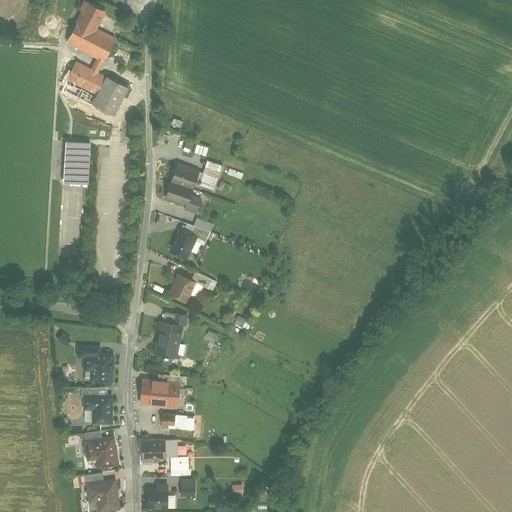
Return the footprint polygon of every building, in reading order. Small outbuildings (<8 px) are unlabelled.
[(99,52),(107,56),(119,32),(101,23),(110,5),(98,0),(86,0),(76,22),(69,38),(99,52)] [(70,20),(62,20),(61,32),(70,32),(70,20)] [(99,52),(94,63),(102,67),(107,56),(99,52)] [(99,90),(109,70),(102,67),(94,63),(78,55),(68,75),(74,78),(99,90)] [(119,111),(133,82),(109,70),(99,90),(95,98),(95,100),(119,111)] [(95,98),(99,90),(74,78),(70,86),(95,98)] [(198,135),(190,132),(188,140),(193,142),(195,143),(198,135)] [(94,136),(70,135),(68,176),(92,177),(94,136)] [(212,141),(199,137),(196,145),(209,150),(212,141)] [(236,154),(230,152),(226,166),(232,168),(236,154)] [(226,159),(211,154),(209,160),(223,165),(226,159)] [(201,170),(178,161),(165,197),(186,205),(184,210),(197,215),(201,202),(191,199),(201,170)] [(442,209),(436,205),(427,218),(436,224),(440,218),(437,215),(442,209)] [(210,215),(207,223),(213,225),(216,217),(210,215)] [(201,230),(209,234),(213,225),(207,223),(197,219),(194,227),(201,230)] [(194,227),(183,222),(172,245),(191,253),(201,230),(194,227)] [(209,234),(201,230),(191,253),(190,254),(200,259),(211,235),(209,234)] [(198,265),(194,273),(200,276),(212,281),(216,273),(198,265)] [(194,273),(181,267),(172,288),(191,296),(200,276),(194,273)] [(216,273),(212,281),(216,283),(220,275),(216,273)] [(177,306),(175,316),(184,317),(186,318),(188,308),(177,306)] [(175,316),(164,314),(157,348),(178,351),(184,317),(175,316)] [(249,328),(252,322),(240,316),(237,322),(249,328)] [(73,331),(66,326),(61,333),(68,338),(73,331)] [(211,330),(209,334),(216,339),(219,336),(211,330)] [(91,348),(102,349),(103,340),(80,339),(80,351),(87,351),(91,348)] [(93,375),(115,376),(117,349),(102,349),(91,348),(87,351),(87,365),(94,365),(93,375)] [(162,373),(146,372),(144,398),(183,400),(185,375),(162,373)] [(87,388),(102,389),(102,381),(85,381),(85,389),(87,389),(87,388)] [(116,418),(116,389),(102,389),(87,388),(87,389),(87,403),(96,403),(95,417),(116,418)] [(179,407),(165,407),(165,420),(172,421),(172,418),(179,418),(179,407)] [(191,423),(191,418),(191,407),(179,407),(179,418),(172,418),(172,421),(172,422),(191,423)] [(89,426),(90,433),(105,431),(105,424),(89,426)] [(122,459),(119,430),(105,431),(90,433),(88,433),(90,454),(101,452),(102,462),(122,459)] [(169,432),(144,433),(145,453),(146,453),(156,453),(169,452),(169,432)] [(192,450),(174,451),(174,463),(192,462),(192,450)] [(90,474),(90,475),(107,473),(106,466),(89,467),(90,474)] [(83,480),(81,469),(75,470),(76,481),(83,480)] [(279,471),(268,469),(267,477),(278,478),(279,471)] [(123,503),(120,472),(107,473),(90,475),(92,496),(100,495),(102,505),(123,503)] [(199,472),(184,472),(184,484),(199,484),(199,472)] [(160,480),(151,480),(151,482),(145,482),(145,500),(151,500),(151,503),(158,503),(158,501),(177,501),(177,480),(172,480),(172,477),(160,477),(160,480)] [(234,484),(234,495),(243,495),(243,484),(234,484)]
